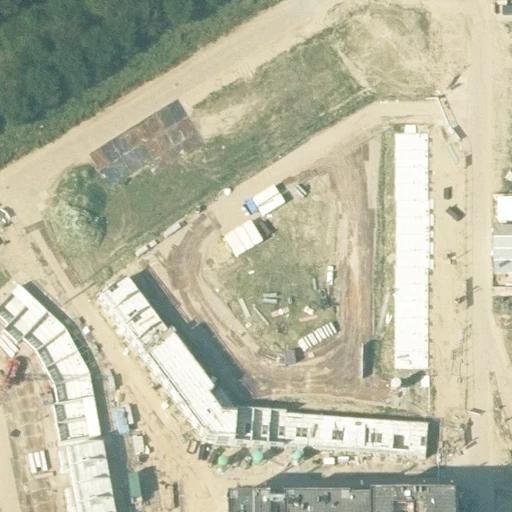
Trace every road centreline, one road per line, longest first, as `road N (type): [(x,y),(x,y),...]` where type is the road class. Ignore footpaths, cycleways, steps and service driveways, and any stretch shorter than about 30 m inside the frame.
road 1 (residential): [(479,0),(478,511)]
road 2 (residential): [(317,0),(0,194)]
